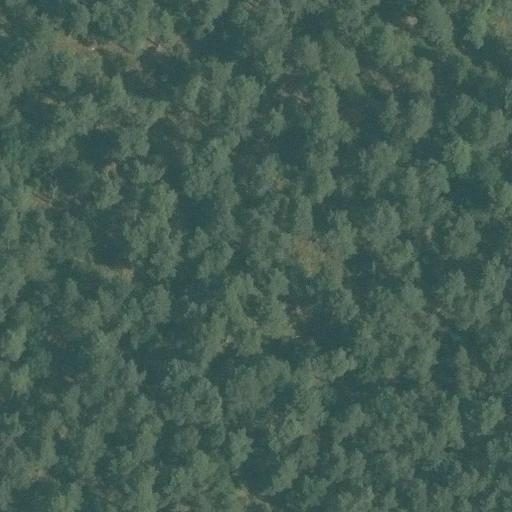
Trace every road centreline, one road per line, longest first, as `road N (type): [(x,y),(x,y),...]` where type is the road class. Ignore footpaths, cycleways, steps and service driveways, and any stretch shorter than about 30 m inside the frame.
road 1 (track): [(171,511),(511,395)]
road 2 (track): [(119,511),(65,387),(0,271)]
